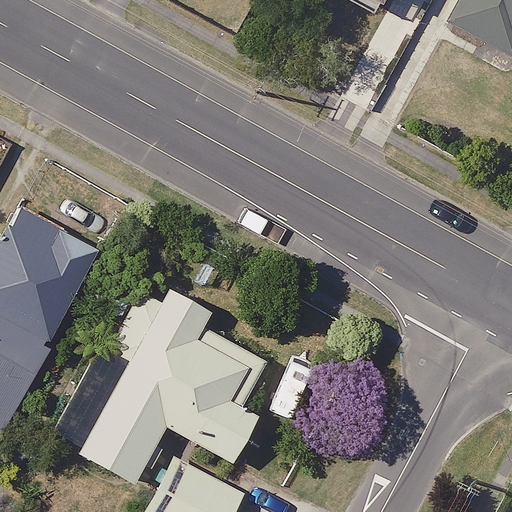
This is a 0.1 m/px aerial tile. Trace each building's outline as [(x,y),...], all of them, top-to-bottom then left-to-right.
[(359,0),(381,12),(387,0),(359,0)] [(511,0),(465,0),(456,19),(511,48),(511,0)] [(0,436),(91,242),(10,204),(0,225),(0,436)] [(206,304),(147,273),(106,349),(124,358),(77,447),(134,477),(164,420),(229,454),(253,408),(239,400),(262,356),(196,322),(206,304)] [(228,511),(241,489),(171,451),(138,511),(228,511)]
